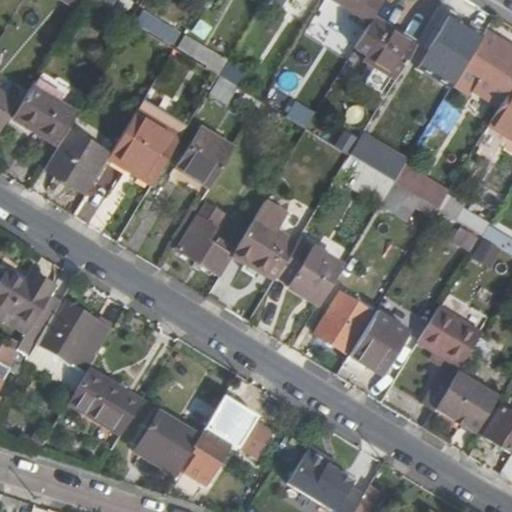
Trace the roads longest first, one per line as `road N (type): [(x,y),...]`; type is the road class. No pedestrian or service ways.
road 1 (residential): [(510,511),(0,200)]
road 2 (residential): [(0,467),(139,511)]
